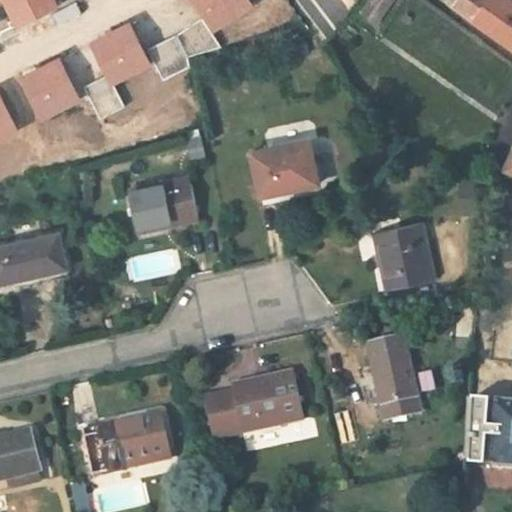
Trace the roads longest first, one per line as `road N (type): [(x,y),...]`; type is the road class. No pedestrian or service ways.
road 1 (residential): [(266,299),(186,336),(0,378)]
road 2 (residential): [(0,65),(135,0)]
